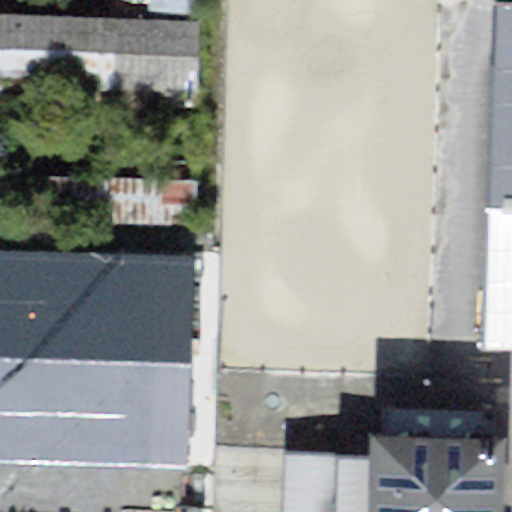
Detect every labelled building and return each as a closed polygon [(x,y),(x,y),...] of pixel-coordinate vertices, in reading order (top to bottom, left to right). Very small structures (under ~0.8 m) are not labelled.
[(201,15),(0,10),(0,87),(167,91),(166,109),(200,110),(201,15)] [(511,11),(483,10),(473,359),(511,360),(511,11)] [(100,183),(100,225),(198,226),(199,184),(100,183)] [(0,469),(181,475),(188,261),(0,254),(0,469)] [(370,457),(284,454),(282,511),(499,511),(502,439),(371,435),(370,457)]
